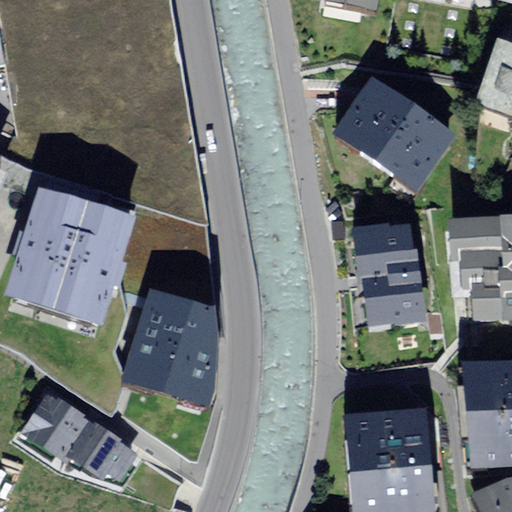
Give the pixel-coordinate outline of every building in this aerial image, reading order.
[(0,0),(0,30),(5,59),(18,134),(202,215),(170,0),(0,0)] [(370,15),(372,0),(287,0),(370,15)] [(511,4),(511,0),(445,0),(510,14),(511,4)] [(494,50),(489,48),(469,112),(511,125),(511,22),(504,20),(494,50)] [(371,80),(327,141),(408,199),(452,138),(371,80)] [(138,223),(37,189),(0,297),(0,304),(98,338),(138,223)] [(511,326),(511,230),(444,236),(452,332),(511,326)] [(408,231),(346,235),(352,339),(415,335),(408,231)] [(206,412),(214,390),(210,318),(144,301),(122,390),(206,412)] [(511,364),(455,370),(465,475),(511,470),(511,364)] [(86,425),(45,400),(21,440),(62,464),(86,425)] [(341,427),(347,511),(427,511),(421,421),(341,427)] [(86,425),(62,464),(104,489),(128,450),(86,425)] [(511,511),(511,483),(468,505),(472,511),(511,511)]
